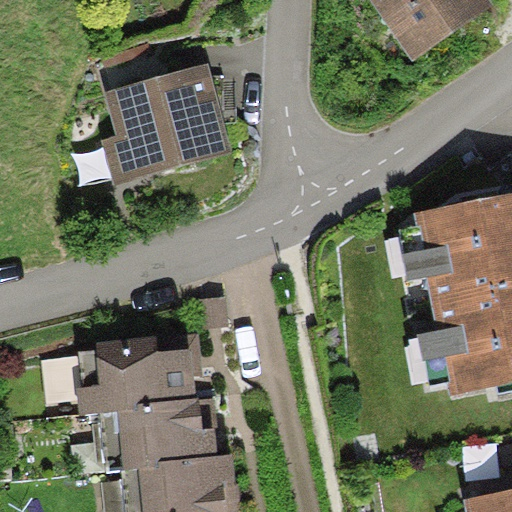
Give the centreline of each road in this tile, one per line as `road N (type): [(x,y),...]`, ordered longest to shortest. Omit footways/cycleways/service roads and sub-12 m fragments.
road 1 (residential): [(0,299),(128,268),(308,209)]
road 2 (residential): [(308,209),(511,77)]
road 3 (residential): [(308,209),(277,117),(279,0)]
